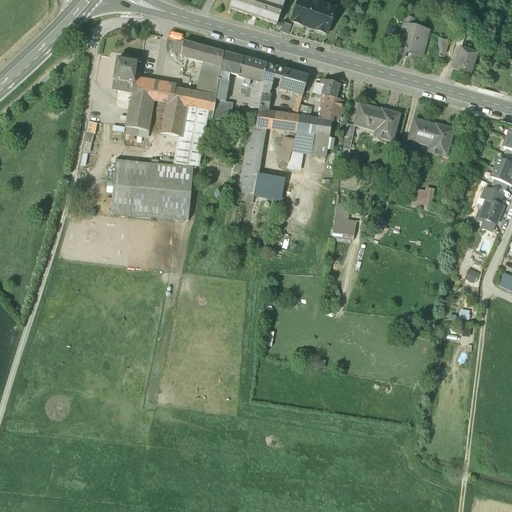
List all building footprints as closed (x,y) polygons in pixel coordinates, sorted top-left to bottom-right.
[(232,0),(228,10),(229,10),(230,9),(250,16),(250,17),(255,19),(256,18),(276,25),(275,26),(276,26),(284,3),(283,3),(283,4),(271,0),(232,0)] [(325,5),(311,0),(311,1),(308,0),(298,0),(291,22),(303,27),(304,24),(316,28),(315,31),(326,35),(336,10),(325,6),(325,5)] [(465,18),(461,29),(467,31),(471,33),(475,22),(465,18)] [(411,23),(405,20),(401,30),(394,57),(403,59),(404,55),(405,55),(406,51),(419,55),(424,34),(415,31),(416,29),(410,27),(411,23)] [(461,29),(455,45),(461,47),(467,31),(461,29)] [(181,55),(183,43),(170,41),(168,53),(181,55)] [(224,54),(183,43),(181,55),(181,58),(203,64),(210,66),(221,68),(224,54)] [(477,54),(460,49),(452,70),(469,76),(477,54)] [(235,57),(224,54),(221,68),(220,72),(220,73),(230,76),(235,57)] [(267,66),(235,57),(230,76),(255,83),(262,84),(267,66)] [(137,63),(117,60),(113,80),(133,84),(134,84),(136,74),(137,63)] [(205,96),(210,66),(203,64),(197,94),(205,96)] [(221,68),(210,66),(205,96),(197,94),(175,91),(173,106),(185,108),(213,112),(215,102),(216,96),(220,72),(221,68)] [(276,69),(267,66),(262,84),(263,85),(270,87),(273,79),(276,69)] [(286,71),(276,69),(273,79),(283,81),(286,71)] [(308,78),(286,71),(283,81),(281,86),(304,92),(308,78)] [(230,76),(220,73),(216,96),(226,97),(230,76)] [(139,75),(136,74),(134,84),(133,84),(126,129),(139,131),(147,132),(152,102),(156,83),(138,80),(139,75)] [(339,86),(321,81),(320,86),(324,87),(321,96),(324,97),(335,100),(339,86)] [(173,106),(175,91),(176,87),(156,83),(152,102),(166,105),(160,135),(179,138),(180,138),(185,108),(173,106)] [(221,103),(215,102),(213,112),(212,120),(249,126),(256,127),(258,113),(261,95),(263,85),(262,84),(255,83),(250,108),(221,103)] [(270,96),(270,87),(263,85),(261,95),(270,96)] [(304,92),(281,86),(280,91),(296,95),(303,97),(304,92)] [(268,114),(270,96),(261,95),(258,113),(268,114)] [(300,106),(303,97),(296,95),(291,115),(297,116),(300,106)] [(335,100),(324,97),(319,121),(331,123),(332,115),(339,116),(343,114),(341,110),(342,102),(335,100)] [(306,108),(300,106),(297,116),(296,118),(299,118),(303,119),(306,108)] [(384,113),(359,106),(355,123),(367,127),(368,128),(369,127),(379,130),(377,139),(392,143),(399,116),(384,112),(384,113)] [(205,119),(212,120),(213,112),(185,108),(180,138),(179,138),(175,165),(193,167),(193,168),(197,168),(205,119)] [(266,129),(268,114),(258,113),(256,127),(266,129)] [(273,130),(275,114),(268,114),(266,129),(273,130)] [(296,134),(299,118),(296,118),(279,115),(275,114),(273,130),(296,134)] [(303,119),(299,118),(296,134),(329,139),(331,123),(319,121),(303,119)] [(438,128),(414,121),(409,138),(434,145),(431,154),(446,158),(453,131),(439,127),(438,128)] [(263,147),(266,129),(256,127),(249,126),(246,144),(263,147)] [(346,126),(343,150),(350,151),(351,151),(354,127),(346,126)] [(139,131),(126,129),(125,135),(138,137),(139,131)] [(329,139),(296,134),(294,141),(291,152),(303,154),(326,158),(329,139)] [(291,152),(294,141),(283,138),(277,161),(288,164),(291,152)] [(511,141),(507,140),(503,149),(506,150),(511,152),(511,141)] [(258,178),(263,147),(246,144),(240,174),(258,178)] [(350,151),(343,150),(341,164),(348,164),(350,151)] [(511,152),(506,150),(503,156),(511,159),(511,152)] [(303,154),(291,152),(288,164),(287,169),(299,172),(303,154)] [(90,166),(102,168),(104,155),(92,153),(90,166)] [(511,159),(503,156),(501,161),(511,165),(511,159)] [(175,165),(116,160),(110,216),(188,223),(193,168),(193,167),(175,165)] [(511,165),(501,161),(498,160),(494,170),(511,177),(511,165)] [(511,185),(511,177),(494,170),(490,179),(493,181),(507,186),(511,188),(511,185)] [(258,178),(240,174),(237,193),(240,194),(254,197),(278,201),(283,183),(258,178)] [(507,186),(493,181),(491,186),(505,192),(507,186)] [(425,193),(414,191),(411,208),(430,212),(433,191),(425,190),(425,193)] [(502,197),(485,190),(481,200),(486,202),(498,206),(502,197)] [(254,197),(240,194),(239,202),(252,204),(254,197)] [(498,206),(486,202),(481,213),(479,212),(476,220),(482,223),(483,221),(496,226),(503,208),(498,206)] [(356,225),(334,222),(333,230),(354,233),(356,225)] [(353,242),(354,233),(333,230),(331,239),(353,242)] [(117,269),(117,278),(127,278),(127,269),(117,269)] [(133,279),(145,279),(146,271),(134,270),(133,279)] [(464,280),(475,285),(479,276),(468,271),(464,280)] [(511,286),(511,278),(504,275),(499,287),(510,292),(511,286)] [(99,292),(108,292),(108,282),(99,282),(99,292)] [(467,318),(469,313),(460,310),(459,316),(467,318)]
